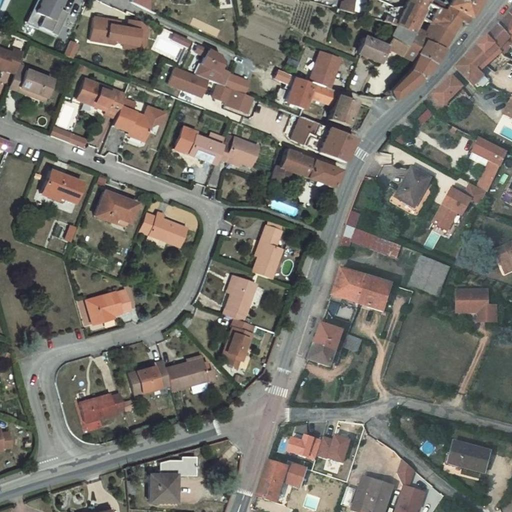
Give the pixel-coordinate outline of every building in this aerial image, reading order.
[(32,27),(33,25),(38,15),(31,11),(35,0),(31,0),(21,22),(32,27)] [(36,0),(31,11),(38,15),(33,25),(44,31),(46,28),(53,32),(63,11),(54,7),(57,0),(36,0)] [(147,0),(129,0),(130,4),(147,13),(147,0)] [(401,0),(397,9),(388,22),(402,27),(406,28),(412,14),(419,0),(401,0)] [(419,0),(412,14),(420,17),(443,36),(454,17),(439,9),(422,0),(419,0)] [(439,0),(422,0),(439,9),(443,2),(439,0)] [(472,0),(443,0),(443,2),(439,9),(454,17),(461,21),(472,0)] [(340,9),(347,11),(349,3),(340,1),(337,2),(336,7),(338,8),(340,9)] [(382,8),(378,19),(388,22),(397,9),(385,5),(382,8)] [(511,7),(501,18),(511,37),(511,7)] [(443,36),(420,17),(415,32),(408,52),(428,61),(443,36)] [(90,18),(86,41),(102,44),(102,39),(110,41),(112,44),(120,45),(120,50),(131,52),(133,40),(141,41),(143,30),(134,23),(127,22),(126,30),(114,28),(115,23),(90,18)] [(501,18),(488,31),(504,48),(508,52),(511,53),(511,37),(501,18)] [(402,27),(388,22),(384,33),(383,36),(397,41),(402,27)] [(393,51),(407,56),(408,52),(415,32),(406,28),(402,27),(397,41),(393,51)] [(504,48),(488,31),(466,54),(483,71),(504,48)] [(379,47),(381,42),(359,35),(354,52),(375,59),(379,47)] [(177,47),(180,40),(172,36),(169,43),(177,47)] [(381,42),(379,47),(393,51),(397,41),(383,36),(381,42)] [(67,40),(61,53),(69,57),(75,44),(67,40)] [(133,40),(131,52),(139,53),(141,41),(133,40)] [(184,50),(187,44),(180,40),(177,47),(184,50)] [(203,57),(195,75),(223,86),(228,73),(218,69),(220,64),(217,56),(205,51),(205,50),(196,47),(193,53),(203,57)] [(320,84),(323,77),(327,79),(336,57),(315,49),(304,78),(320,84)] [(419,73),(428,61),(408,52),(407,56),(402,70),(383,91),(386,94),(389,98),(419,73)] [(13,76),(17,66),(19,59),(7,54),(6,58),(0,55),(0,75),(0,76),(2,71),(13,76)] [(483,71),(466,54),(457,63),(478,85),(484,79),(487,75),(483,71)] [(26,70),(17,66),(13,76),(8,91),(17,94),(18,90),(39,98),(42,90),(49,92),(53,83),(25,73),(26,70)] [(172,66),(166,83),(197,96),(204,79),(172,66)] [(441,108),(464,85),(453,74),(430,97),(441,108)] [(343,124),(351,100),(333,92),(333,90),(324,87),(310,81),(309,84),(291,77),(283,100),(300,107),(304,95),(328,104),(323,117),(343,124)] [(115,119),(120,106),(123,97),(83,81),(76,99),(105,110),(103,114),(115,119)] [(215,83),(210,96),(222,101),(227,88),(215,83)] [(249,96),(228,88),(227,88),(222,101),(222,103),(243,112),(249,96)] [(18,90),(17,94),(45,104),(49,92),(42,90),(39,98),(18,90)] [(511,116),(511,93),(508,92),(500,111),(511,116)] [(115,119),(113,124),(145,137),(151,122),(161,125),(166,112),(148,106),(145,115),(134,111),(136,104),(122,99),(120,106),(115,119)] [(345,146),(350,136),(296,115),(287,137),(313,149),(320,152),(339,159),(345,146)] [(55,127),(51,135),(84,148),(87,140),(55,127)] [(184,154),(191,137),(192,134),(178,128),(170,150),(180,154),(180,153),(184,154)] [(490,159),(478,185),(488,190),(507,148),(481,136),(475,150),(490,159)] [(218,147),(191,137),(184,154),(184,155),(211,166),(213,160),(217,149),(218,147)] [(10,143),(0,138),(0,149),(7,152),(10,143)] [(265,177),(264,180),(281,186),(287,170),(330,186),(334,172),(335,168),(292,152),(293,150),(275,144),(271,156),(271,157),(269,162),(265,177)] [(224,151),(217,149),(213,160),(220,163),(222,159),(248,170),(253,157),(226,146),(224,151)] [(428,178),(406,168),(395,195),(416,205),(428,178)] [(52,172),(47,189),(62,195),(61,197),(77,203),(83,183),(52,172)] [(454,186),(437,224),(452,230),(455,222),(460,212),(465,214),(473,197),(483,202),(488,190),(478,185),(471,181),(466,192),(454,186)] [(47,189),(45,196),(59,203),(61,197),(62,195),(47,189)] [(95,216),(114,222),(116,215),(131,221),(137,203),(104,191),(95,216)] [(256,203),(262,205),(264,198),(258,196),(256,203)] [(465,214),(460,212),(455,222),(460,224),(465,214)] [(148,213),(140,233),(179,248),(187,228),(166,221),(167,217),(159,213),(158,218),(148,213)] [(128,227),(131,221),(116,215),(114,222),(128,227)] [(255,223),(271,229),(273,223),(258,216),(255,223)] [(360,223),(350,219),(346,230),(357,233),(360,223)] [(254,238),(243,267),(261,275),(272,245),(266,243),(271,229),(255,223),(249,236),(254,238)] [(399,256),(405,242),(360,223),(357,233),(354,240),(399,256)] [(348,254),(354,240),(344,237),(339,251),(348,254)] [(511,243),(497,248),(502,264),(511,260),(511,243)] [(410,280),(438,294),(450,265),(420,254),(410,280)] [(360,299),(369,273),(342,265),(334,291),(360,299)] [(369,273),(360,299),(387,307),(395,281),(369,273)] [(222,314),(231,318),(246,283),(228,275),(213,310),(222,314)] [(458,288),(458,311),(469,310),(469,306),(480,306),(480,320),(490,320),(489,304),(489,288),(458,288)] [(85,298),(93,321),(129,308),(123,291),(115,294),(113,289),(85,298)] [(498,303),(489,304),(490,320),(498,319),(498,303)] [(235,330),(239,321),(231,318),(222,314),(217,323),(220,325),(210,352),(229,360),(240,332),(235,330)] [(344,327),(323,318),(316,339),(338,346),(344,327)] [(364,334),(350,329),(346,341),(359,346),(364,334)] [(338,346),(316,339),(310,354),(333,362),(338,346)] [(161,362),(159,355),(152,357),(153,361),(133,367),(125,369),(131,390),(137,388),(166,379),(161,362)] [(183,355),(161,362),(166,379),(168,383),(203,372),(197,355),(184,359),(183,355)] [(133,367),(153,361),(152,357),(132,363),(133,367)] [(111,406),(123,403),(119,390),(107,394),(105,388),(77,398),(83,419),(112,409),(111,406)] [(326,438),(322,451),(348,459),(356,437),(340,431),(338,436),(328,433),(326,438)] [(307,432),(305,438),(295,435),(290,448),(320,458),(322,451),(326,438),(307,432)] [(490,451),(452,441),(447,463),(484,473),(490,451)] [(159,473),(175,474),(195,475),(195,456),(181,455),(181,459),(168,458),(160,461),(159,473)] [(410,464),(402,460),(398,472),(402,486),(394,511),(419,511),(426,493),(410,488),(414,475),(409,468),(410,464)] [(290,467),(272,462),(264,483),(260,496),(280,502),(287,481),(305,488),(311,469),(292,462),(290,467)] [(159,473),(149,472),(148,498),(173,500),(175,474),(159,473)] [(387,511),(397,487),(370,478),(367,487),(365,486),(356,511),(387,511)] [(136,484),(125,484),(127,500),(137,498),(136,484)]
